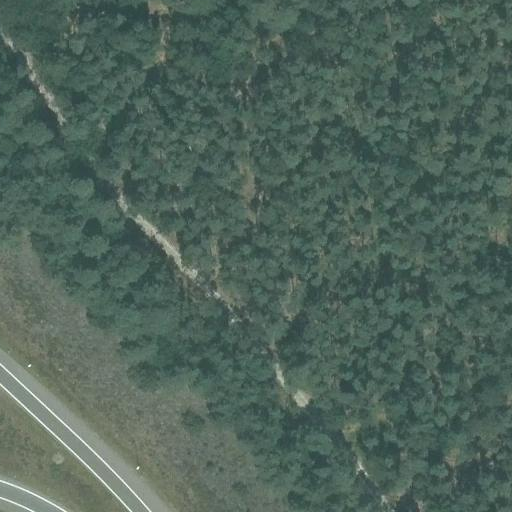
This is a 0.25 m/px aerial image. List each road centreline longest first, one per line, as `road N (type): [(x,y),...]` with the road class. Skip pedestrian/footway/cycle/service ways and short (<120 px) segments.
road 1 (track): [(0,47),(88,167),(252,345),(375,511)]
road 2 (motorway): [(140,511),(0,373)]
